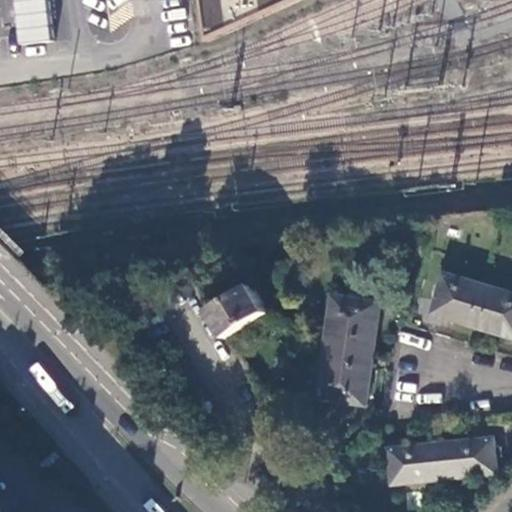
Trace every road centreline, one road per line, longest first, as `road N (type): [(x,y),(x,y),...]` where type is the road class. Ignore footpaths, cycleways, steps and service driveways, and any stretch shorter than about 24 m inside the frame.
road 1 (primary): [(232,511),(0,281)]
road 2 (primary): [(0,339),(160,511)]
